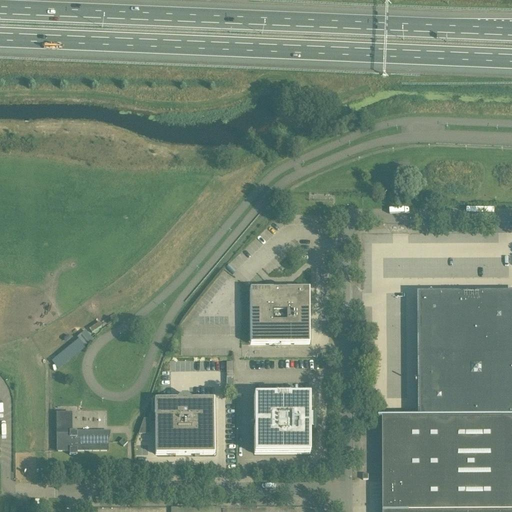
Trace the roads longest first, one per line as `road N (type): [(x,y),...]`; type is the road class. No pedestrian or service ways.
road 1 (motorway): [(0,35),(511,57)]
road 2 (motorway): [(511,31),(0,9)]
road 3 (unclassified): [(511,218),(348,226),(347,489)]
road 4 (track): [(0,72),(311,78),(335,99)]
road 5 (unclassified): [(72,492),(347,489)]
road 6 (track): [(48,492),(49,357)]
